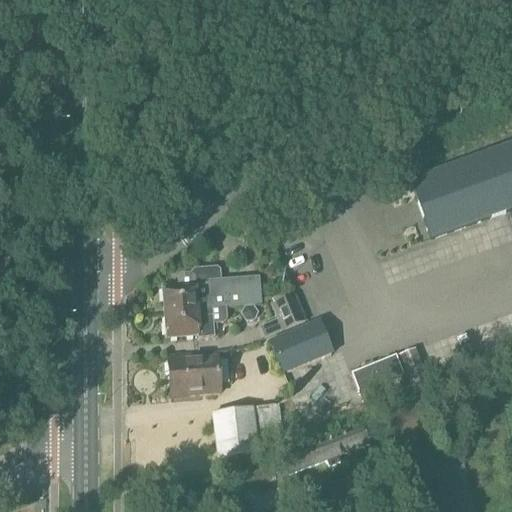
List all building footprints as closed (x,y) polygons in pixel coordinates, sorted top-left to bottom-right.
[(511,147),(409,184),(429,243),(511,212),(511,217),(509,219),(511,225),(511,147)] [(161,291),(163,314),(225,310),(260,307),(257,281),(218,284),(218,287),(194,289),(193,280),(189,277),(180,277),(177,281),(178,290),(161,291)] [(273,306),(279,320),(284,332),(306,322),(296,296),(273,306)] [(245,324),(253,323),(256,316),(252,309),(243,310),(240,317),(245,324)] [(225,323),(225,310),(163,314),(165,341),(197,339),(197,341),(213,340),(212,327),(222,326),(225,323)] [(331,357),(318,325),(269,345),(282,377),(331,357)] [(429,386),(414,352),(399,359),(413,393),(429,386)] [(214,359),(166,364),(170,404),(218,400),(214,359)] [(417,405),(377,419),(388,449),(418,438),(417,433),(423,431),(420,420),(422,420),(417,405)] [(238,461),(271,457),(264,407),(210,415),(218,470),(238,465),(238,461)] [(363,431),(281,461),(288,478),(326,463),(328,469),(339,465),(337,459),(369,447),(363,431)] [(231,481),(236,496),(274,482),(270,471),(274,469),(273,465),(252,473),(250,467),(238,471),(240,478),(231,481)]
